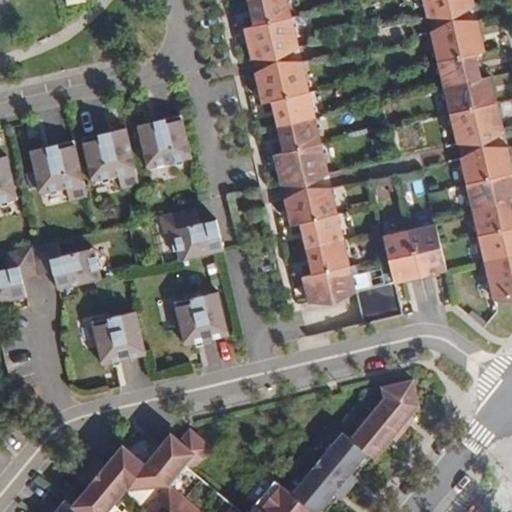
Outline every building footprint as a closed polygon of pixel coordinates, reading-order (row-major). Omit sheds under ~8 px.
[(288,0),(249,0),(255,26),(292,17),(288,0)] [(424,0),(428,17),(476,6),(474,0),(424,0)] [(245,28),(252,58),(299,47),(292,17),(255,26),(245,28)] [(479,20),(432,31),(439,61),(476,52),(486,50),(479,20)] [(439,61),(445,87),(482,78),(476,52),(439,61)] [(262,102),(272,100),(310,91),(303,61),(256,72),(262,102)] [(445,87),(451,112),(498,101),(492,76),(482,78),(445,87)] [(310,91),(272,100),(278,126),(316,117),(310,91)] [(451,112),(458,143),(505,132),(498,101),(451,112)] [(182,115),(139,126),(149,169),(192,159),(182,115)] [(316,117),(278,126),(284,151),(322,142),(316,117)] [(140,185),(126,128),(83,139),(93,182),(119,176),(122,189),(140,185)] [(88,197),(75,140),(32,151),(42,194),(68,188),(71,201),(88,197)] [(284,151),(275,154),(282,184),(329,173),(322,142),(284,151)] [(511,161),(508,145),(461,156),(467,182),(511,171),(511,161)] [(7,156),(0,158),(0,203),(17,200),(7,156)] [(511,171),(467,182),(473,208),(510,199),(511,198),(511,171)] [(332,183),(284,194),(290,220),(300,218),(338,209),(332,183)] [(473,208),(479,234),(511,225),(511,206),(510,199),(473,208)] [(200,224),(196,208),(180,212),(162,216),(166,233),(172,232),(179,261),(223,251),(216,220),(200,224)] [(338,209),(300,218),(306,244),(344,235),(338,209)] [(421,273),(447,267),(437,220),(411,226),(421,273)] [(511,225),(479,234),(485,259),(511,253),(511,225)] [(421,273),(411,226),(384,231),(394,278),(421,273)] [(344,235),(306,244),(312,270),(350,261),(344,235)] [(61,256),(58,242),(41,245),(32,248),(38,275),(54,271),(58,289),(102,279),(95,248),(61,256)] [(23,279),(38,275),(32,248),(6,254),(9,268),(0,270),(0,303),(27,297),(23,279)] [(511,296),(511,295),(511,253),(485,259),(495,300),(511,296)] [(356,286),(350,261),(312,270),(303,272),(309,298),(356,286)] [(361,288),(366,319),(401,313),(396,283),(361,288)] [(220,296),(176,307),(187,350),(230,340),(220,296)] [(147,359),(137,316),(94,326),(104,370),(147,359)] [(376,458),(420,405),(414,379),(383,386),(385,397),(351,438),(346,433),(294,495),(315,511),(318,511),(338,489),(348,477),(368,452),(376,458)] [(83,511),(244,511),(197,473),(216,450),(193,431),(183,442),(176,436),(159,455),(154,451),(157,449),(149,442),(144,442),(132,451),(127,448),(111,468),(99,458),(78,476),(90,486),(88,487),(97,495),(83,511)] [(256,504),(276,479),(267,472),(247,497),(256,504)] [(355,483),(348,477),(338,489),(346,495),(355,483)] [(315,511),(294,495),(276,479),(256,504),(265,511),(315,511)] [(81,511),(67,500),(57,511),(52,507),(48,511),(81,511)]
